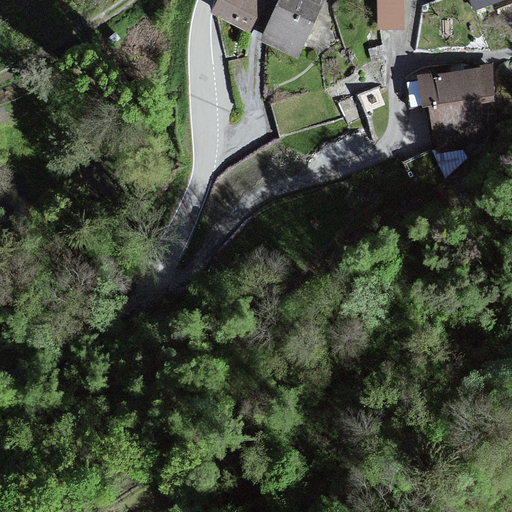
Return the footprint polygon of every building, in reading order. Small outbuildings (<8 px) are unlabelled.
[(265,4),(257,0),(219,0),(212,16),(250,38),(265,4)] [(326,0),(278,0),(260,42),(295,63),(314,23),(326,0)] [(404,0),(377,0),(380,32),(407,30),(404,0)] [(473,0),(479,12),(509,0),(473,0)] [(492,67),(428,79),(443,151),(509,142),(492,67)]
